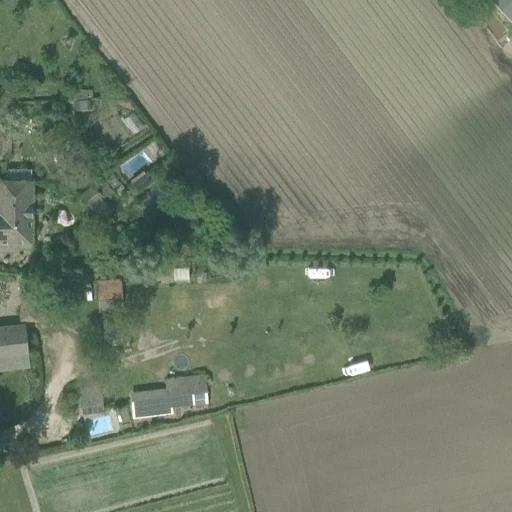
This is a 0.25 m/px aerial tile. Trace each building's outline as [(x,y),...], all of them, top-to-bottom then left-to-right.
[(86,90),(72,91),(73,99),(87,98),(86,90)] [(152,183),(143,170),(129,180),(138,192),(152,183)] [(102,178),(94,185),(79,197),(88,207),(98,219),(111,208),(104,200),(107,197),(110,200),(116,195),(102,178)] [(0,246),(31,247),(32,180),(0,179),(0,246)] [(66,266),(51,268),(53,284),(69,282),(66,266)] [(48,319),(49,296),(50,296),(51,279),(22,278),(21,306),(19,306),(18,321),(45,322),(45,319),(48,319)] [(97,282),(100,313),(124,310),(121,280),(97,282)] [(0,367),(9,367),(7,354),(27,351),(24,329),(5,332),(4,327),(0,327),(0,367)] [(191,406),(190,401),(207,399),(204,374),(165,379),(166,387),(139,390),(142,414),(169,410),(169,409),(191,406)] [(103,412),(100,386),(74,390),(78,415),(103,412)]
